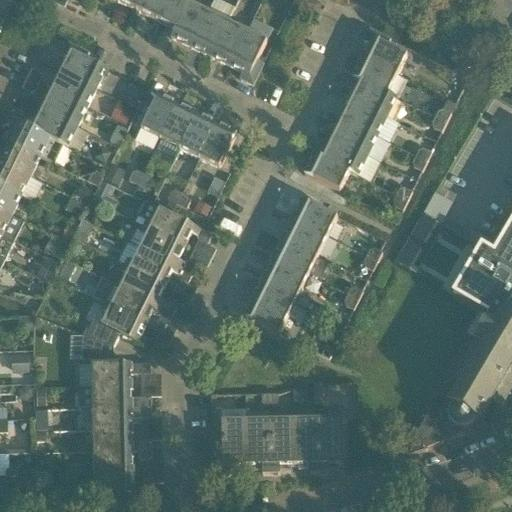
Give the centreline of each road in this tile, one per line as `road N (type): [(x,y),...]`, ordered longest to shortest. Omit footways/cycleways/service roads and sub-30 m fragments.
road 1 (residential): [(192,511),(191,461),(177,435),(175,362),(199,329),(289,130)]
road 2 (residential): [(18,0),(289,130)]
road 3 (residential): [(498,42),(472,58),(370,12),(350,11)]
road 4 (residential): [(289,130),(309,117),(350,11)]
road 5 (residential): [(395,483),(511,445)]
